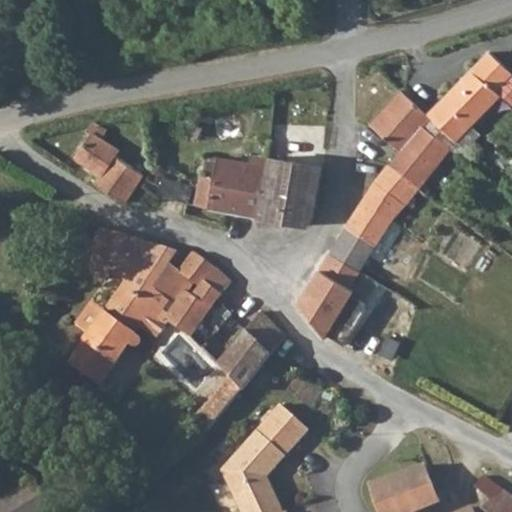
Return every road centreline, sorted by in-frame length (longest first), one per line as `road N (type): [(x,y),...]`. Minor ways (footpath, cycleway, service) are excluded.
road 1 (unclassified): [(511,456),(316,349),(237,267),(187,235),(102,207),(0,138)]
road 2 (unclassified): [(0,122),(345,54),(511,2)]
